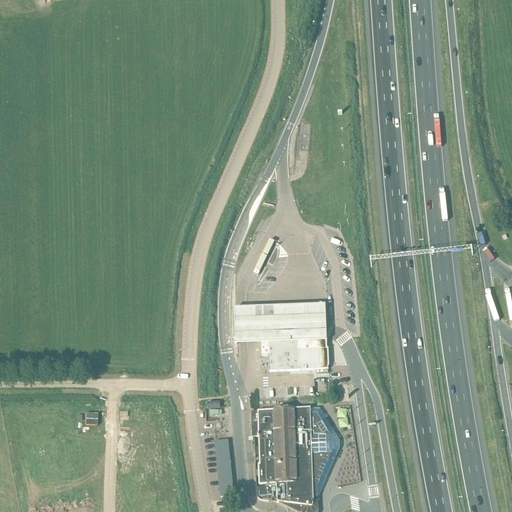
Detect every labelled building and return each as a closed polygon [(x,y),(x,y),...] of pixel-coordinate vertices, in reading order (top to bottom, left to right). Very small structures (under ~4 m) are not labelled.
[(328,342),(326,306),(235,309),(236,345),(328,342)] [(269,357),(270,372),(330,370),(329,349),(328,349),(327,342),(327,341),(327,340),(327,339),(326,338),(325,337),(325,336),(324,336),(323,336),(322,335),(321,335),(321,336),(266,338),(265,338),(264,339),(263,339),(262,340),(262,341),(261,341),(261,342),(261,343),(260,344),(261,357),(269,357)] [(207,403),(207,410),(211,410),(220,409),(220,407),(220,402),(207,403)] [(296,511),(297,511),(298,511),(307,511),(311,505),(319,505),(319,497),(340,448),(340,447),(340,442),(340,441),(326,418),(324,415),(320,408),(310,409),(295,409),(273,409),(273,411),(251,412),(252,423),(252,427),(252,438),(254,438),(255,454),(255,462),(256,488),(257,496),(257,497),(258,498),(259,499),(260,500),(261,501),(278,503),(296,511)] [(215,442),(220,498),(234,496),(228,441),(216,442),(215,442)] [(351,449),(343,454),(348,462),(356,457),(351,449)] [(347,467),(348,471),(336,474),(339,483),(349,481),(348,476),(358,474),(356,465),(347,467)]
